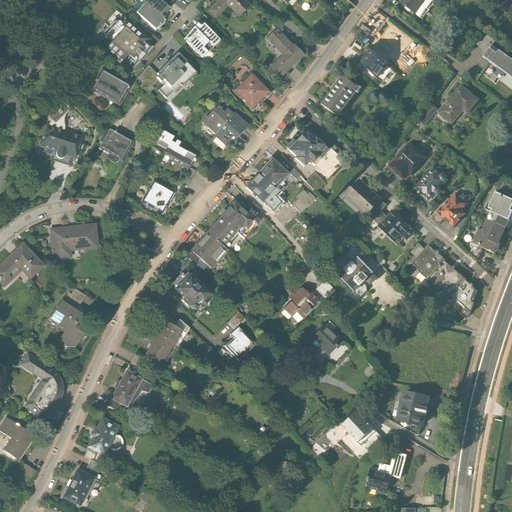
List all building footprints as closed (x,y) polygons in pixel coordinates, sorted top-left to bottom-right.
[(150,0),(151,1),(166,13),(174,4),(169,0),(150,0)] [(256,3),(252,0),(222,0),(215,8),(222,16),(234,4),(244,14),(256,3)] [(403,0),(401,3),(416,15),(427,0),(403,0)] [(511,0),(504,0),(499,8),(511,17),(511,0)] [(166,13),(151,1),(143,10),(149,15),(161,26),(169,16),(166,13)] [(145,20),(149,15),(143,10),(137,5),(133,9),(145,20)] [(155,37),(131,14),(130,15),(123,9),(100,33),(107,39),(106,41),(131,63),(133,61),(139,67),(160,44),(153,39),(155,37)] [(203,16),(206,19),(207,18),(211,22),(215,18),(208,11),(203,16)] [(202,28),(191,38),(200,48),(211,37),(216,42),(223,35),(211,22),(207,18),(206,19),(200,25),(202,28)] [(282,27),(273,36),(288,53),(275,65),(285,75),(310,53),(299,42),(298,43),(282,27)] [(375,39),(368,49),(388,63),(399,48),(403,51),(409,43),(389,28),(383,36),(386,38),(381,43),(375,39)] [(454,76),(460,80),(465,74),(476,82),(490,63),(483,58),(492,46),(495,42),(483,33),(461,64),(454,59),(449,65),(457,71),(454,76)] [(511,61),(492,46),(483,58),(490,63),(511,79),(511,61)] [(388,63),(368,49),(358,62),(376,79),(388,63)] [(207,72),(188,52),(161,77),(175,92),(193,76),(198,81),(207,72)] [(279,72),(273,66),(269,71),(274,76),(279,72)] [(108,67),(96,87),(124,103),(136,83),(108,67)] [(277,90),(258,70),(237,89),(257,109),(277,90)] [(343,77),(322,105),(338,117),(359,89),(343,77)] [(461,85),(437,113),(451,125),(463,111),(467,114),(479,100),(461,85)] [(223,104),(208,120),(221,133),(220,134),(233,146),(254,124),(240,111),(238,113),(231,107),(229,109),(223,104)] [(432,105),(419,122),(425,126),(437,109),(432,105)] [(89,134),(53,121),(45,143),(81,155),(89,134)] [(138,140),(114,125),(103,144),(127,159),(138,140)] [(179,135),(161,126),(154,138),(171,147),(169,151),(178,156),(177,158),(193,168),(195,165),(198,160),(197,159),(200,154),(193,150),(183,145),(185,141),(182,139),(180,142),(176,140),(179,135)] [(292,141),(285,149),(295,158),(294,159),(303,168),(307,163),(310,165),(318,158),(320,160),(326,152),(323,149),(324,148),(305,131),(294,143),(292,141)] [(401,159),(396,164),(411,178),(433,155),(418,141),(411,148),(410,147),(399,158),(401,159)] [(329,149),(326,152),(320,160),(318,158),(310,165),(327,181),(344,163),(329,149)] [(271,160),(259,174),(275,189),(288,175),(271,160)] [(202,169),(195,165),(193,168),(186,181),(193,185),(202,169)] [(440,165),(421,185),(422,187),(422,191),(425,193),(428,193),(434,199),(441,192),(445,192),(447,189),(446,188),(446,184),(445,183),(447,180),(452,180),(454,178),(455,173),(451,170),(447,170),(447,171),(440,165)] [(292,169),(288,173),(296,180),(299,176),(292,169)] [(314,173),(304,182),(314,193),(324,184),(314,173)] [(263,203),(275,189),(259,174),(246,188),(263,203)] [(160,179),(147,200),(168,212),(180,191),(160,179)] [(382,203),(360,182),(352,191),(345,198),(366,219),(368,217),(382,203)] [(342,201),(345,198),(352,191),(348,187),(338,197),(342,201)] [(475,201),(462,190),(445,210),(460,224),(472,211),(468,208),(475,201)] [(502,211),(499,219),(511,225),(511,194),(502,190),(495,204),(492,203),(490,206),(502,211)] [(307,196),(302,191),(297,196),(299,198),(292,205),(299,213),(314,200),(309,194),(307,196)] [(368,217),(373,222),(381,213),(387,207),(382,203),(368,217)] [(235,205),(221,221),(241,237),(254,222),(246,214),(235,205)] [(399,207),(387,219),(379,228),(396,243),(402,237),(408,243),(415,235),(410,230),(416,224),(399,207)] [(251,208),(246,214),(254,222),(259,226),(264,219),(251,208)] [(373,222),(379,228),(387,219),(381,213),(373,222)] [(506,238),(511,225),(499,219),(493,217),(489,228),(485,226),(478,241),(503,252),(509,239),(506,238)] [(221,221),(208,236),(228,253),(241,237),(221,221)] [(101,222),(56,226),(59,256),(77,254),(76,247),(103,245),(101,222)] [(352,241),(360,233),(350,222),(342,230),(352,241)] [(212,271),(228,253),(208,236),(193,254),(201,261),(212,271)] [(50,263),(28,241),(0,267),(0,274),(10,285),(28,267),(36,276),(50,263)] [(416,258),(412,263),(418,269),(417,270),(427,279),(444,261),(445,260),(438,254),(439,253),(436,251),(435,252),(427,246),(424,250),(418,244),(411,252),(416,258)] [(196,267),(201,261),(193,254),(187,260),(196,267)] [(364,254),(345,273),(361,290),(372,278),(376,282),(382,276),(378,272),(380,271),(364,254)] [(451,267),(444,261),(427,279),(433,285),(434,285),(439,289),(441,287),(450,296),(465,280),(465,279),(454,269),(455,268),(453,265),(451,267)] [(188,272),(177,282),(182,286),(180,287),(189,297),(188,298),(198,308),(201,308),(203,306),(203,304),(209,297),(211,299),(217,293),(197,272),(196,274),(193,272),(191,274),(188,272)] [(470,285),(465,280),(450,296),(457,302),(458,300),(471,312),(474,304),(471,301),(477,291),(472,286),(473,285),(471,283),(470,285)] [(325,281),(316,290),(322,296),(327,300),(335,291),(325,281)] [(74,290),(69,299),(82,308),(91,294),(81,288),(78,293),(74,290)] [(297,313),(303,320),(321,301),(319,300),(322,296),(316,290),(315,289),(310,295),(303,289),(300,289),(297,292),(295,290),(289,297),(292,301),(284,310),(292,318),(297,313)] [(72,328),(65,338),(79,347),(97,318),(82,308),(69,299),(57,318),(72,328)] [(227,322),(235,331),(238,327),(246,320),(239,312),(227,322)] [(185,317),(180,326),(187,330),(180,342),(185,345),(195,327),(185,317)] [(170,320),(161,336),(177,346),(180,342),(187,330),(180,326),(170,320)] [(314,333),(302,346),(312,356),(320,348),(329,357),(343,344),(326,326),(317,335),(314,333)] [(267,352),(247,331),(245,333),(243,329),(241,331),(238,327),(235,331),(230,334),(234,338),(224,347),(233,357),(231,358),(234,361),(236,360),(239,363),(241,361),(245,364),(248,361),(250,363),(251,362),(253,364),(267,352)] [(167,362),(177,346),(161,336),(151,352),(167,362)] [(66,374),(61,369),(34,350),(26,362),(49,377),(31,403),(42,416),(44,418),(56,415),(68,396),(67,396),(69,390),(69,383),(66,374)] [(142,352),(132,369),(137,372),(141,365),(144,366),(149,356),(142,352)] [(137,372),(132,369),(116,397),(118,397),(127,402),(132,405),(133,404),(148,378),(137,372)] [(159,384),(148,378),(133,404),(136,407),(140,399),(147,403),(154,391),(155,391),(159,384)] [(429,397),(403,391),(396,420),(423,426),(429,397)] [(123,409),(127,402),(118,397),(114,404),(123,409)] [(356,411),(341,426),(360,446),(367,440),(376,432),(356,411)] [(39,434),(13,416),(5,427),(18,436),(9,448),(23,458),(39,434)] [(108,416),(104,426),(100,426),(96,433),(98,437),(94,446),(106,452),(110,454),(125,425),(108,416)] [(377,453),(383,440),(376,432),(367,440),(370,443),(365,448),(369,453),(377,453)] [(90,454),(97,458),(102,460),(106,452),(94,446),(90,454)] [(407,456),(394,453),(388,475),(388,477),(390,478),(400,480),(407,456)] [(97,458),(90,472),(100,477),(107,463),(102,460),(97,458)] [(82,468),(68,496),(86,505),(100,477),(90,472),(82,468)] [(370,480),(367,488),(386,493),(390,478),(388,477),(388,475),(370,470),(368,480),(370,480)]
